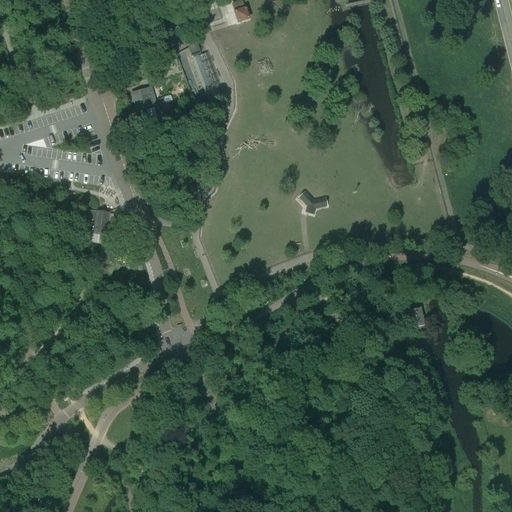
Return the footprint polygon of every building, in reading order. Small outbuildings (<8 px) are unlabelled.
[(248,19),(245,9),(241,0),(232,3),(235,12),(234,12),(238,22),(248,19)] [(193,40),(186,43),(188,48),(191,57),(200,54),(195,40),(193,40)] [(191,58),(208,104),(218,100),(202,55),(191,58)] [(146,90),(132,95),(137,113),(152,108),(146,90)] [(171,112),(168,103),(164,104),(162,98),(157,100),(158,105),(159,105),(162,115),(171,112)] [(169,118),(167,118),(160,120),(164,131),(173,129),(172,126),(176,125),(173,112),(168,114),(169,118)] [(313,201),(305,193),(299,198),(307,207),(305,213),(313,215),(315,209),(326,206),(324,199),(313,201)] [(105,234),(108,214),(96,212),(95,219),(93,219),(92,227),(94,227),(94,233),(105,234)] [(407,312),(412,329),(424,326),(419,309),(407,312)]
